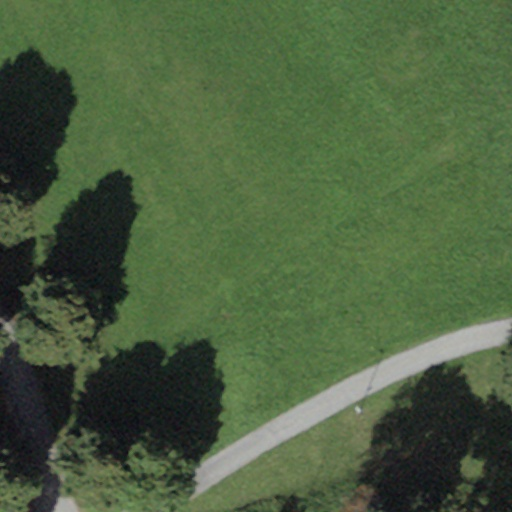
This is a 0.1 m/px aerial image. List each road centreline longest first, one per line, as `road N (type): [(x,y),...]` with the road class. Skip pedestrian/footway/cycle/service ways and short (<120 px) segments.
road 1 (residential): [(147,511),(388,373),(474,334),(511,330)]
road 2 (track): [(0,302),(9,314),(39,511)]
